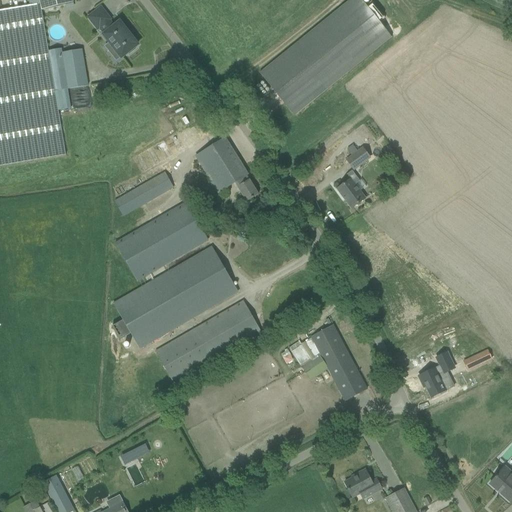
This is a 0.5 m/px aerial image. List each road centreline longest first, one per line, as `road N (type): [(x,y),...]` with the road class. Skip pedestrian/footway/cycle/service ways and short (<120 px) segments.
road 1 (unclassified): [(405,403),(329,253),(142,0)]
road 2 (unclassified): [(204,511),(405,403)]
road 3 (unclassified): [(459,511),(405,403)]
